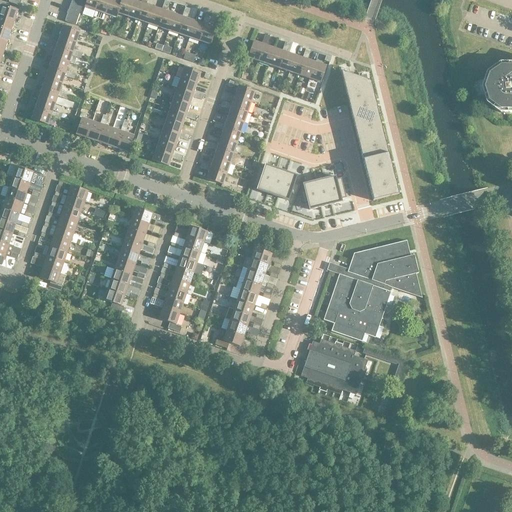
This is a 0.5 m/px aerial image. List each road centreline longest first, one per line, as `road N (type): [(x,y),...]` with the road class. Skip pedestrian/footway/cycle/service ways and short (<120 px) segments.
road 1 (residential): [(256,359),(138,324),(179,194)]
road 2 (residential): [(179,194),(240,16)]
road 3 (residential): [(328,235),(283,368),(256,359)]
road 4 (residential): [(367,226),(511,189)]
road 5 (residential): [(0,134),(45,0)]
road 6 (residential): [(8,281),(19,274),(61,154)]
road 7 (residential): [(256,359),(298,235)]
road 8 (residential): [(179,194),(298,235)]
road 9 (residential): [(61,154),(179,194)]
